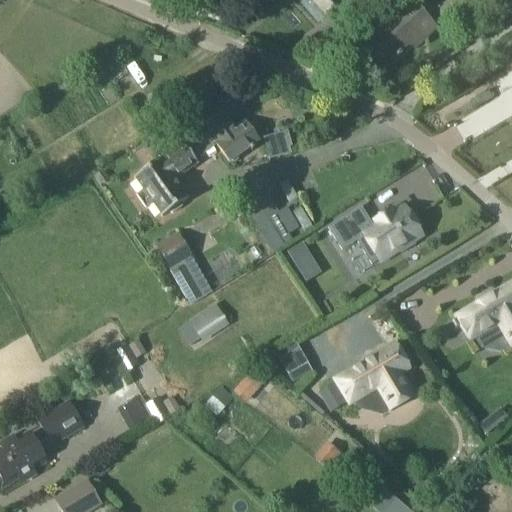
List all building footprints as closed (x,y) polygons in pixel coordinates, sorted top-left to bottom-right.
[(338,2),(336,0),(269,0),(271,1),(272,0),(301,0),(301,1),(318,21),(338,2)] [(450,0),(434,12),(447,31),(492,0),(450,0)] [(433,29),(424,18),(409,1),(363,41),(385,67),(409,46),(411,48),(433,29)] [(344,13),(330,21),(336,31),(350,23),(344,13)] [(118,63),(109,69),(117,81),(126,75),(118,63)] [(203,87),(183,102),(186,106),(197,121),(213,145),(214,145),(229,165),(258,143),(244,124),(234,131),(224,118),(232,113),(217,93),(211,98),(203,87)] [(195,137),(184,145),(182,144),(133,178),(143,192),(136,196),(146,210),(153,206),(161,217),(167,213),(171,213),(180,207),(181,203),(187,199),(174,180),(197,164),(195,161),(214,148),(202,130),(194,136),(195,137)] [(110,180),(105,171),(95,178),(100,186),(110,180)] [(282,247),(267,221),(269,220),(280,240),(299,229),(287,208),(278,213),(267,195),(256,202),(245,208),(271,253),(282,247)] [(399,212),(394,215),(392,212),(375,222),(377,226),(373,228),(360,208),(328,228),(341,250),(357,241),(371,265),(379,260),(380,262),(399,250),(402,254),(415,245),(413,241),(421,236),(404,209),(399,212)] [(190,275),(182,262),(190,257),(177,235),(155,248),(168,270),(168,269),(188,302),(193,299),(195,303),(209,294),(201,283),(193,289),(186,277),(190,275)] [(287,253),(294,263),(307,255),(300,245),(287,253)] [(479,304),(457,317),(470,340),(474,338),(480,350),(499,353),(511,345),(511,347),(511,346),(511,284),(492,296),(491,293),(478,301),(479,304)] [(126,374),(140,366),(137,359),(146,354),(139,342),(129,347),(128,346),(114,354),(126,374)] [(394,347),(334,383),(335,383),(317,394),(330,414),(347,403),(348,405),(375,389),(389,413),(411,399),(397,376),(408,369),(394,347)] [(232,393),(245,404),(267,379),(255,368),(232,393)] [(224,408),(232,399),(220,389),(212,397),(224,408)] [(159,398),(145,406),(156,426),(171,418),(170,416),(180,411),(172,398),(163,403),(159,398)] [(38,421),(37,422),(42,430),(31,437),(29,433),(28,434),(16,442),(14,438),(0,446),(0,447),(1,450),(0,450),(0,481),(1,481),(4,486),(5,485),(44,462),(45,462),(46,462),(39,449),(50,443),(51,445),(52,444),(81,427),(82,426),(69,404),(67,404),(68,405),(39,422),(38,421)] [(499,409),(478,427),(485,436),(507,419),(499,409)] [(314,460),(326,469),(339,453),(328,444),(314,460)] [(410,511),(368,476),(353,494),(374,511),(410,511)] [(432,489),(419,478),(410,488),(424,499),(432,489)] [(55,500),(62,511),(89,511),(100,506),(86,482),(55,500)]
